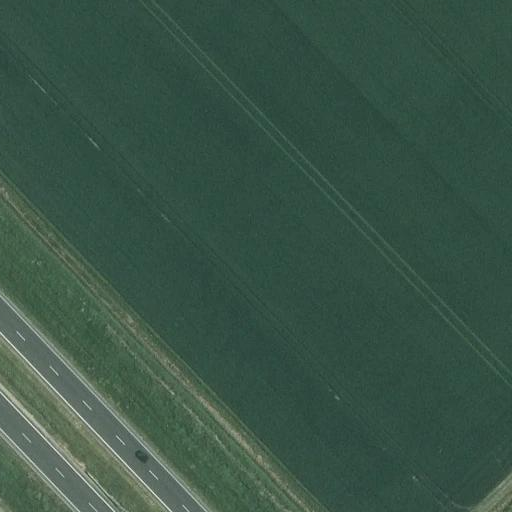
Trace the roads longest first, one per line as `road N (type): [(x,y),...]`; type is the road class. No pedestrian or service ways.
road 1 (trunk): [(184,511),(0,318)]
road 2 (trunk): [(0,414),(93,511)]
